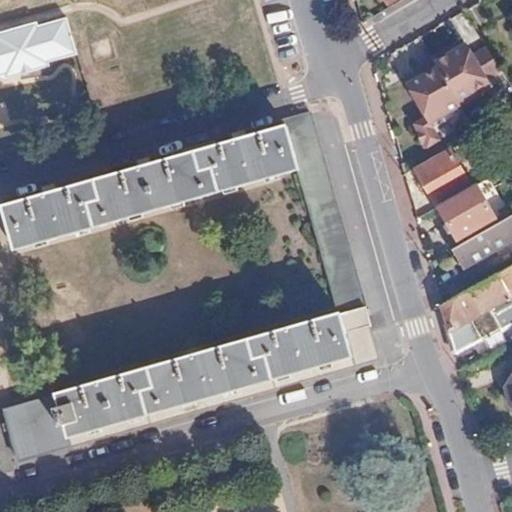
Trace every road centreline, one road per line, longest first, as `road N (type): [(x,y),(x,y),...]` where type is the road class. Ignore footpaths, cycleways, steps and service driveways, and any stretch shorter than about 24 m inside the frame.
road 1 (residential): [(336,62),(471,480)]
road 2 (residential): [(336,62),(439,0)]
